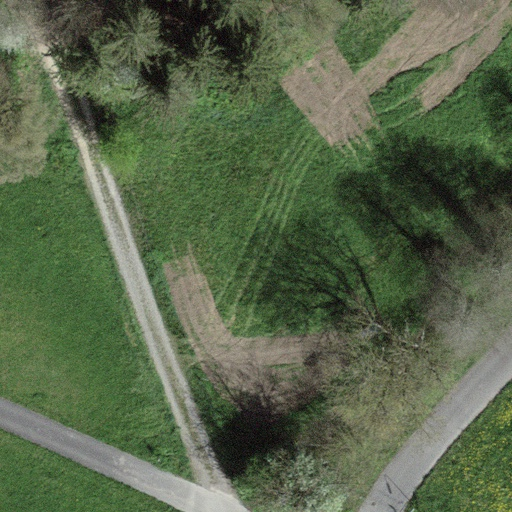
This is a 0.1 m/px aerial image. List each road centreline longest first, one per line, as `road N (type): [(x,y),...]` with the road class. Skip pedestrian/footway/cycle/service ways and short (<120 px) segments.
road 1 (track): [(233,511),(176,393),(81,136)]
road 2 (track): [(12,0),(47,25),(81,136)]
